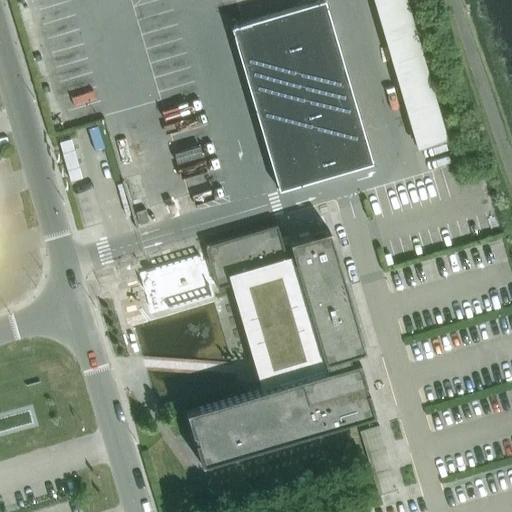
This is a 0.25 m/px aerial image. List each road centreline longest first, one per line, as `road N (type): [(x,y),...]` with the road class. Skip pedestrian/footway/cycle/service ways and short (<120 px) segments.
road 1 (unclassified): [(77,308),(0,43)]
road 2 (unclassified): [(137,511),(77,308)]
